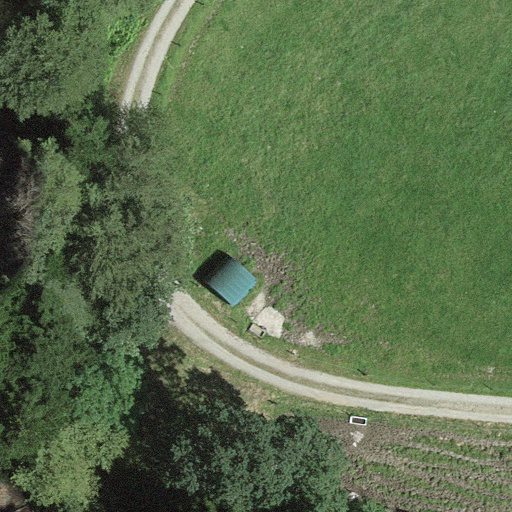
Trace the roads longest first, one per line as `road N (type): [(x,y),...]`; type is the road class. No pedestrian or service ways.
road 1 (track): [(180,0),(129,127),(136,195),(202,325),(272,370),(350,392),(511,405)]
road 2 (track): [(243,351),(268,464),(357,511)]
